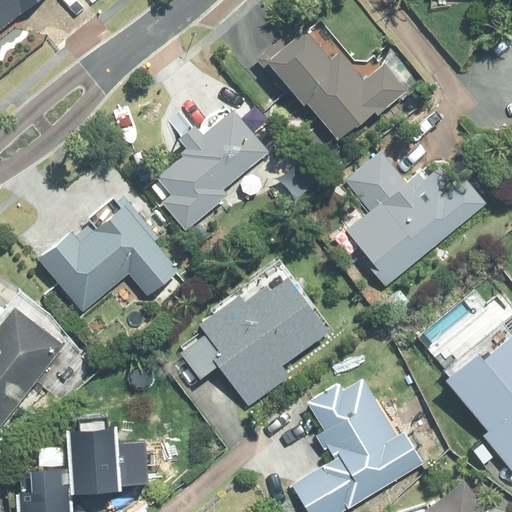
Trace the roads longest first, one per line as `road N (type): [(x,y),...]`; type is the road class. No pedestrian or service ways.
road 1 (residential): [(132,44),(101,90),(0,174)]
road 2 (residential): [(0,142),(82,68),(132,44)]
